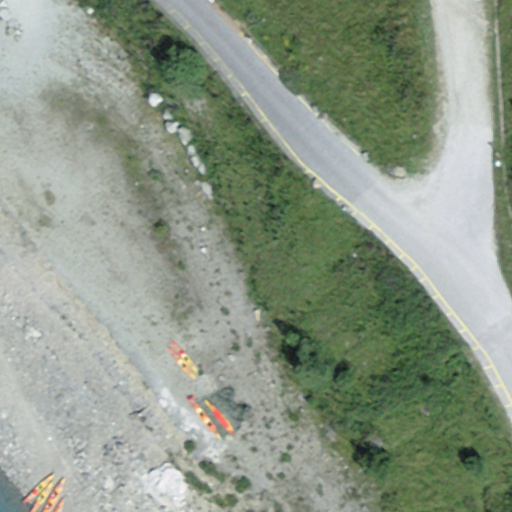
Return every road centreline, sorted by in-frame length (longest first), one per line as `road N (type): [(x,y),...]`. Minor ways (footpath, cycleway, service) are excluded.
road 1 (unclassified): [(182,0),(450,273),(511,356)]
road 2 (track): [(460,0),(450,273)]
